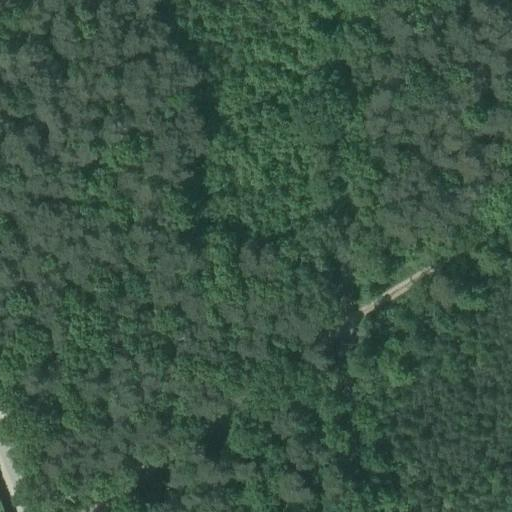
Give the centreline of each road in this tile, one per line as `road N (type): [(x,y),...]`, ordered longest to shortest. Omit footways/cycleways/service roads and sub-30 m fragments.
road 1 (track): [(97,511),(511,206)]
road 2 (track): [(353,511),(344,0)]
